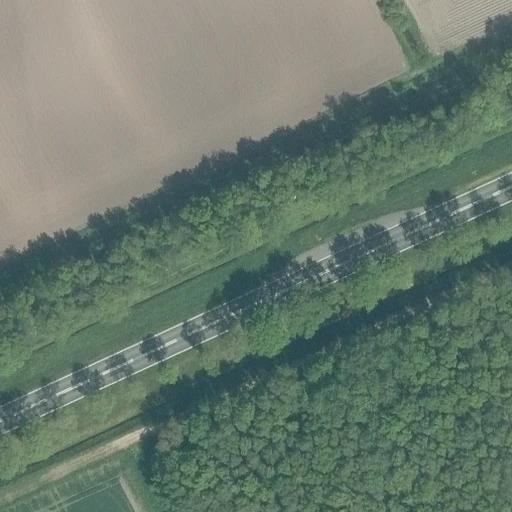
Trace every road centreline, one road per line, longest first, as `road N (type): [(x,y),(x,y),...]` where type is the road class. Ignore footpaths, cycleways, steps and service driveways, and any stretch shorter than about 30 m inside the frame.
road 1 (unknown): [(0,268),(511,29)]
road 2 (unknown): [(0,356),(511,119)]
road 3 (track): [(511,266),(0,502)]
road 4 (trunk): [(0,420),(511,185)]
